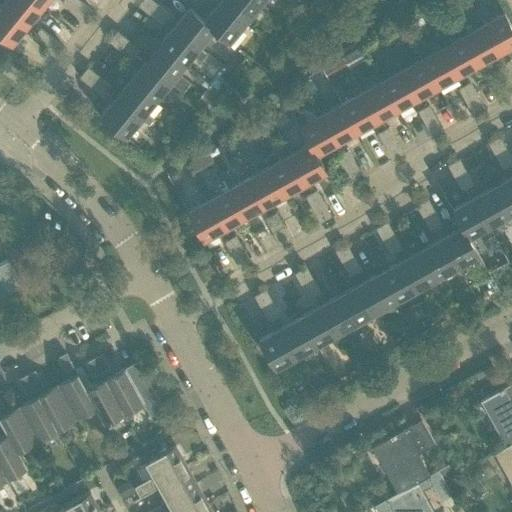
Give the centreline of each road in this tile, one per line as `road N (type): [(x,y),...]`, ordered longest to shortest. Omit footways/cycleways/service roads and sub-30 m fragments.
road 1 (residential): [(173,319),(361,211),(511,107)]
road 2 (residential): [(251,470),(511,324)]
road 3 (residential): [(150,273),(20,126)]
road 4 (residential): [(0,354),(150,273)]
road 5 (residential): [(251,470),(173,319)]
road 6 (residential): [(20,126),(123,0)]
